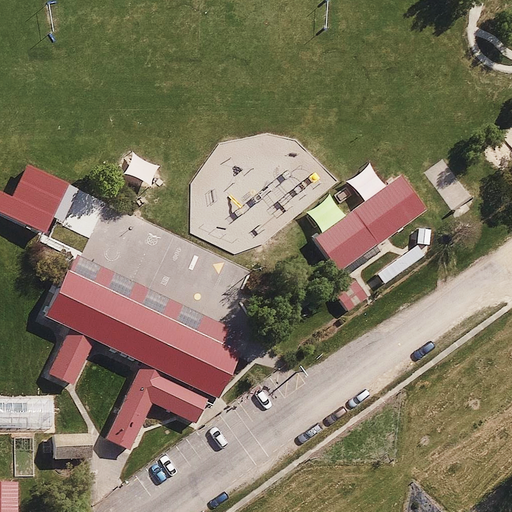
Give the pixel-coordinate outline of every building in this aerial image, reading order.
[(441,159),(422,173),(452,214),(471,200),(441,159)] [(421,215),(393,175),(307,235),(335,274),(421,215)] [(427,229),(414,228),(412,243),(425,244),(427,229)] [(411,245),(375,273),(382,284),(419,256),(411,245)] [(191,425),(239,335),(78,260),(70,258),(37,321),(63,331),(42,376),(68,388),(88,344),(135,366),(99,440),(124,453),(146,405),(191,425)] [(352,282),(332,297),(344,311),(363,296),(352,282)] [(90,431),(50,434),(52,462),(92,459),(90,431)]
